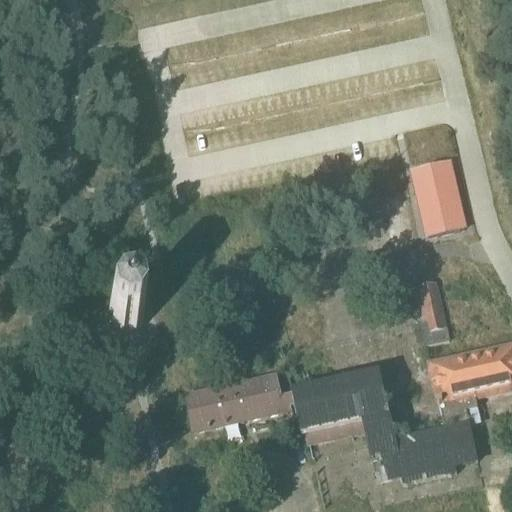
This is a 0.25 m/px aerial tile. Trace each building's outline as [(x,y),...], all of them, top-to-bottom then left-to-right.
[(248,105),(252,123),(264,120),(259,102),(248,105)] [(247,136),(188,139),(189,158),(248,155),(247,136)] [(465,232),(450,166),(412,175),(427,241),(465,232)] [(421,328),(426,349),(450,344),(448,332),(438,287),(418,292),(426,327),(421,328)] [(111,332),(121,338),(134,336),(140,327),(137,314),(127,308),(116,310),(110,321),(111,332)] [(256,349),(236,353),(239,368),(259,364),(256,349)] [(431,369),(432,369),(447,437),(412,444),(408,428),(390,432),(381,392),(397,388),(392,367),(291,388),(289,377),(277,380),(277,381),(285,418),(298,415),(303,438),(365,424),(379,485),(402,480),(404,487),(455,476),(454,468),(475,464),(468,433),(467,433),(467,430),(481,428),(478,412),(475,412),(473,402),(511,393),(511,351),(455,364),(454,360),(430,366),(431,369)] [(246,387),(255,425),(285,418),(277,381),(246,387)] [(246,387),(216,394),(224,431),(255,425),(246,387)] [(224,431),(216,394),(186,401),(194,438),(224,431)]
